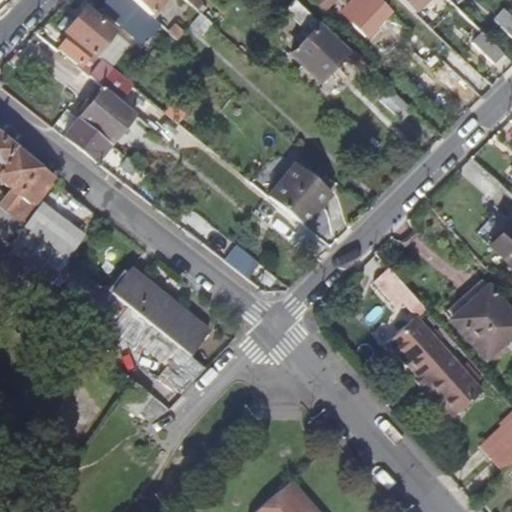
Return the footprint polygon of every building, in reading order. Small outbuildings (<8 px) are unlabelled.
[(144,49),(162,28),(151,18),(131,0),(110,0),(101,11),(144,49)] [(131,0),(151,18),(168,0),(131,0)] [(182,0),(199,14),(203,9),(192,0),(182,0)] [(310,0),(323,12),(334,0),(310,0)] [(366,35),(390,12),(382,4),(377,0),(358,0),(364,5),(350,20),(366,35)] [(400,0),(415,14),(429,1),(428,0),(400,0)] [(447,0),(457,9),(465,1),(463,0),(447,0)] [(279,19),(270,29),(279,38),(294,22),(304,10),(295,1),(279,19)] [(211,26),(212,27),(220,19),(206,5),(203,9),(199,14),(201,16),(211,26)] [(318,28),(321,25),(304,10),(294,22),(310,37),(291,57),(319,83),(346,55),(318,28)] [(92,55),(96,58),(114,35),(84,11),(65,34),(69,37),(92,55)] [(511,39),(511,19),(503,11),(493,21),(511,39)] [(203,36),(211,26),(201,16),(192,26),(203,36)] [(171,35),(177,41),(184,32),(178,27),(171,35)] [(496,64),(505,55),(483,34),(475,45),(496,64)] [(57,53),(79,71),(92,55),(69,37),(57,53)] [(91,80),(103,65),(96,58),(92,55),(79,71),(91,80)] [(124,106),(136,91),(103,65),(91,80),(103,90),(124,106)] [(404,123),(415,111),(390,88),(379,100),(404,123)] [(110,145),(135,114),(124,106),(103,90),(78,119),(110,145)] [(63,138),(96,163),(110,145),(78,119),(63,138)] [(0,166),(1,168),(0,169),(0,182),(11,192),(6,197),(0,191),(0,209),(24,228),(36,212),(33,210),(55,182),(0,139),(0,166)] [(268,197),(304,227),(332,193),(295,164),(268,197)] [(0,209),(0,236),(18,251),(32,234),(24,228),(0,209)] [(511,222),(489,247),(511,267),(511,222)] [(58,255),(69,262),(84,243),(60,223),(43,243),(45,245),(48,247),(55,253),(58,255)] [(414,233),(405,243),(447,281),(456,271),(414,233)] [(45,245),(43,243),(37,237),(20,258),(29,265),(45,245)] [(39,274),(55,253),(48,247),(32,267),(39,274)] [(233,248),(224,261),(245,277),(255,264),(233,248)] [(52,283),(69,262),(58,255),(43,275),(52,283)] [(130,310),(112,296),(72,264),(55,285),(113,331),(130,310)] [(142,319),(190,356),(210,331),(132,270),(112,296),(130,310),(132,312),(142,319)] [(413,296),(390,270),(375,284),(397,310),(404,305),(413,296)] [(446,323),(483,287),(477,280),(439,314),(446,323)] [(511,318),(483,287),(446,323),(480,358),(506,336),(511,342),(511,318)] [(413,296),(404,305),(417,319),(426,311),(413,296)] [(0,430),(25,449),(32,442),(0,416),(0,315),(3,317),(82,377),(89,369),(6,304),(0,302),(0,430)] [(126,340),(142,319),(132,312),(117,334),(126,340)] [(484,395),(417,319),(388,345),(456,421),(484,395)] [(175,352),(156,377),(178,393),(190,377),(180,369),(187,360),(175,352)] [(63,443),(94,395),(81,384),(48,436),(63,443)] [(136,420),(154,400),(138,387),(120,407),(136,420)] [(511,442),(493,461),(503,472),(511,463),(511,442)] [(258,510),(259,511),(337,511),(319,458),(258,510)]
